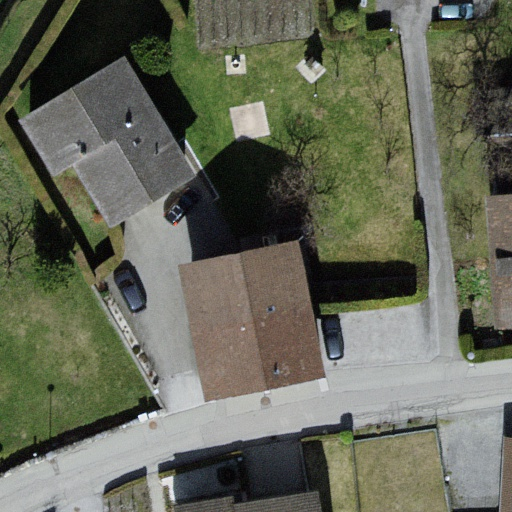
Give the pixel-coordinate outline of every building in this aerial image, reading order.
[(128,52),(19,118),(54,176),(69,166),(109,233),(203,177),(128,52)] [(511,193),(469,196),(477,333),(511,330),(511,193)] [(299,242),(179,267),(207,402),(327,377),(299,242)] [(511,511),(511,443),(492,441),(490,511),(511,511)] [(308,511),(307,493),(163,505),(164,511),(308,511)]
